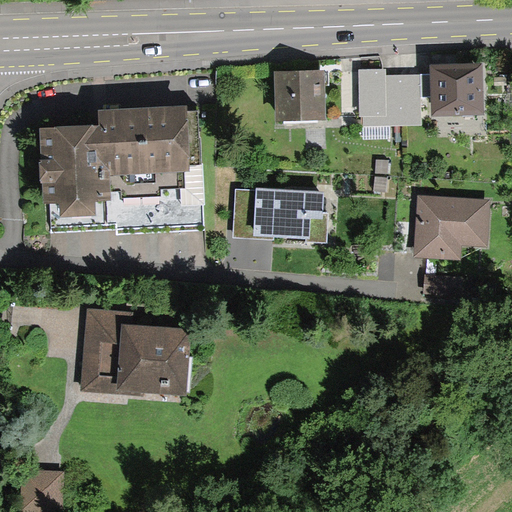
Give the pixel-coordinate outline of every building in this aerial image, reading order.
[(481,64),(433,65),(434,114),(482,113),(481,64)] [(387,68),(360,69),(362,114),(365,114),(365,126),(422,124),(420,73),(387,75),(387,68)] [(324,71),(274,72),(275,122),(325,121),(324,71)] [(208,229),(199,103),(100,110),(101,124),(42,128),(49,232),(116,227),(117,236),(208,229)] [(325,192),(236,186),(233,238),(328,243),(330,211),(324,211),(325,192)] [(489,248),(491,199),(417,196),(414,257),(462,259),(462,247),(489,248)] [(463,295),(464,275),(425,274),(424,294),(463,295)] [(143,315),(85,310),(78,391),(144,396),(145,391),(185,394),(190,328),(142,324),(143,315)] [(64,511),(64,472),(19,472),(19,511),(64,511)]
